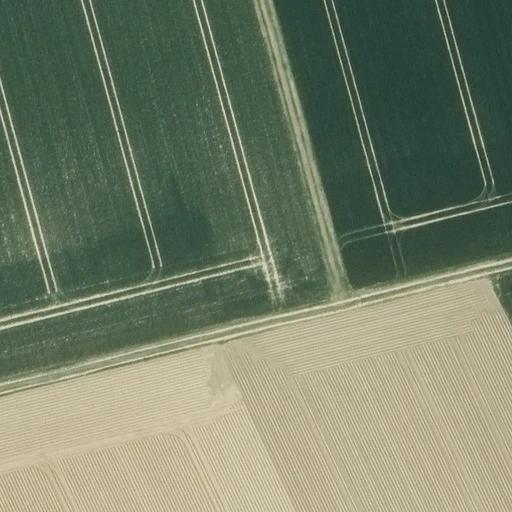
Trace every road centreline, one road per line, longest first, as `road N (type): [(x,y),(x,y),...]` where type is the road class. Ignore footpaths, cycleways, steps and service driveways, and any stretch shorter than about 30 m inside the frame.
road 1 (track): [(0,394),(511,262)]
road 2 (track): [(343,306),(262,0)]
